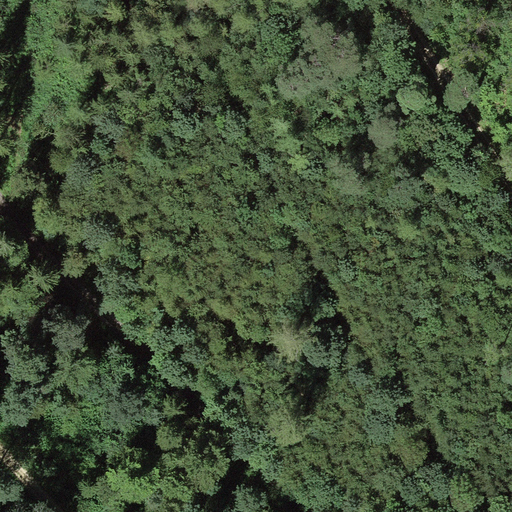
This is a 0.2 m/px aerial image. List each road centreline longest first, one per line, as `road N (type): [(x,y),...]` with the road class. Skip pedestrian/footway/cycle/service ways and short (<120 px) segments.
road 1 (track): [(307,511),(173,384),(0,198)]
road 2 (track): [(511,181),(388,0)]
